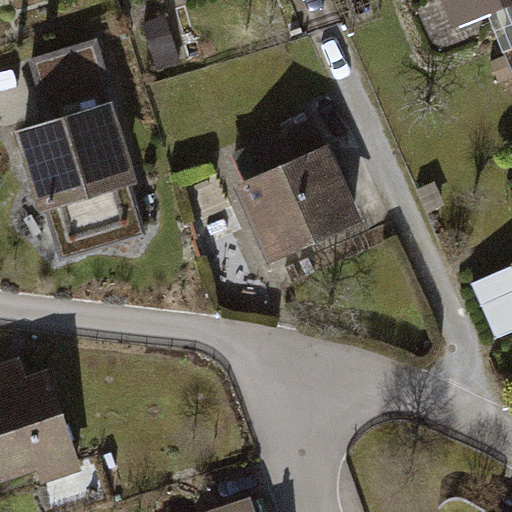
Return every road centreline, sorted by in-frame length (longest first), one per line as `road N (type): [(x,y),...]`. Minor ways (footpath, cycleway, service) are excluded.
road 1 (residential): [(0,307),(193,331),(263,351)]
road 2 (residential): [(263,351),(318,511)]
